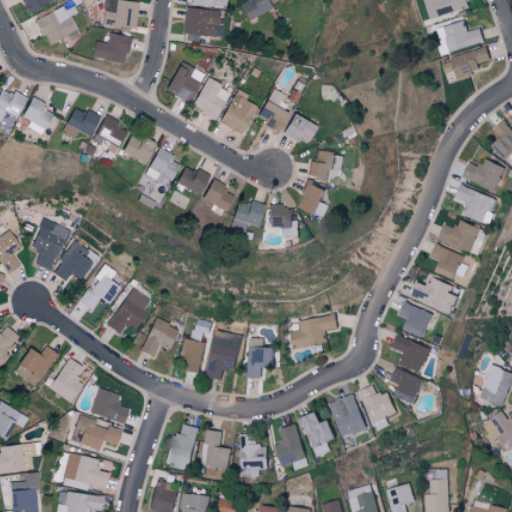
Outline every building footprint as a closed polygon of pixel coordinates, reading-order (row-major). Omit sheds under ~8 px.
[(20,0),(27,13),(52,0),(20,0)] [(103,0),(101,24),(134,28),(137,1),(123,0),(103,0)] [(222,0),(189,0),(189,3),(221,8),(222,0)] [(270,9),(266,0),(246,0),(239,3),(246,19),(270,9)] [(425,0),(430,18),(472,5),(470,0),(425,0)] [(35,19),(46,43),(77,30),(71,15),(76,13),(72,3),(35,19)] [(218,37),(222,12),(185,7),(181,39),(197,41),(198,34),(218,37)] [(486,41),(482,26),(469,30),(466,19),(437,27),(442,44),(438,45),(440,54),(486,41)] [(94,41),(91,56),(123,63),(129,38),(108,32),(105,43),(94,41)] [(482,69),(479,62),(492,58),(488,45),(442,60),(449,80),(482,69)] [(203,73),(179,61),(164,90),(187,102),(203,73)] [(191,108),(215,119),(229,90),(204,78),(191,108)] [(25,97),(12,90),(10,94),(0,88),(0,119),(4,111),(15,117),(25,97)] [(244,100),(247,95),(236,89),(217,122),(240,134),(256,106),(244,100)] [(278,108),(282,100),(269,92),(257,114),(266,120),(264,125),(277,132),(287,113),(278,108)] [(25,127),(40,135),(51,113),(42,108),(44,103),(30,96),(19,117),(28,121),(25,127)] [(72,138),(76,130),(88,136),(98,115),(85,109),(83,113),(72,108),(60,133),(72,138)] [(282,132),(306,144),(315,125),(292,113),(282,132)] [(116,128),(119,121),(102,114),(92,138),(117,148),(124,131),(116,128)] [(495,143),(507,158),(511,154),(511,125),(506,118),(494,127),(502,137),(495,143)] [(120,152),(144,163),(153,144),(129,133),(120,152)] [(170,160),(173,155),(157,147),(142,174),(166,187),(178,164),(170,160)] [(329,178),(330,167),(343,168),(345,154),(315,151),(314,161),(309,160),(307,176),(329,178)] [(506,165),(487,158),(485,165),(469,160),(464,177),(499,188),(506,165)] [(174,183),(198,194),(207,176),(183,164),(174,183)] [(221,190),(224,185),(211,178),(200,198),(223,211),(231,196),(221,190)] [(298,204),(325,215),(330,203),(321,200),(326,188),(308,180),(298,204)] [(457,197),(468,200),(465,214),(493,221),(496,211),(494,210),(498,195),(461,185),(457,197)] [(243,232),(245,224),(257,226),(262,204),(249,201),(249,205),(235,201),(229,229),(243,232)] [(300,219),(294,219),(294,206),(268,206),(268,227),(285,227),(286,236),(300,236),(300,219)] [(33,263),(49,270),(67,229),(42,218),(29,248),(39,252),(33,263)] [(440,238),(481,253),(489,229),(460,219),(457,226),(445,222),(440,238)] [(10,254),(19,247),(7,229),(0,233),(0,264),(6,274),(18,266),(10,254)] [(64,281),(70,273),(80,279),(96,256),(73,240),(51,273),(64,281)] [(437,271),(466,282),(472,265),(462,261),(465,253),(437,242),(432,255),(441,259),(437,271)] [(77,302),(91,311),(99,298),(108,304),(119,287),(109,281),(115,271),(104,265),(89,288),(87,287),(77,302)] [(455,313),(463,287),(432,276),(429,284),(417,280),(412,296),(442,306),(442,308),(455,313)] [(132,331),(146,312),(142,309),(148,301),(132,288),(105,324),(118,333),(124,325),(132,331)] [(423,336),(435,313),(406,299),(400,312),(411,318),(406,327),(423,336)] [(328,340),(326,328),(338,326),(336,312),(300,319),(301,328),(291,330),(295,347),(328,340)] [(157,344),(168,349),(177,328),(153,318),(139,350),(152,356),(157,344)] [(0,362),(6,356),(2,353),(17,336),(5,326),(0,331),(0,362)] [(207,375),(223,378),(225,367),(235,369),(242,334),(217,329),(207,375)] [(400,363),(424,370),(431,344),(397,334),(394,347),(404,350),(400,363)] [(187,368),(200,371),(206,340),(182,335),(178,355),(189,357),(187,368)] [(275,346),(264,346),(264,337),(250,336),(248,376),(263,376),(263,364),(274,365),(275,346)] [(55,353),(44,345),(38,354),(28,348),(12,372),(34,385),(55,353)] [(70,403),(82,386),(74,380),(82,368),(67,358),(47,388),(70,403)] [(511,382),(511,370),(491,364),(481,397),(505,404),(511,382)] [(402,383),(397,394),(416,402),(426,378),(397,366),(392,379),(402,383)] [(362,389),(377,430),(390,425),(386,416),(398,411),(390,389),(378,394),(375,384),(362,389)] [(88,412),(122,423),(127,408),(115,404),(118,394),(96,388),(88,412)] [(331,401),(343,436),(368,427),(356,392),(331,401)] [(0,437),(3,439),(12,423),(20,428),(26,417),(0,402),(0,437)] [(483,424),(494,440),(500,436),(509,449),(511,446),(511,418),(504,408),(483,424)] [(322,421),(317,410),(301,417),(317,455),(332,449),(328,440),(337,436),(329,418),(322,421)] [(77,443),(97,450),(100,441),(115,446),(119,431),(94,423),(95,420),(78,415),(73,429),(81,432),(77,443)] [(163,462),(188,469),(200,427),(184,422),(181,434),(172,432),(163,462)] [(283,465),(295,461),(297,467),(310,463),(297,422),(280,427),(285,440),(276,443),(283,465)] [(222,446),(223,429),(206,428),(203,464),(229,466),(231,447),(222,446)] [(268,467),(268,444),(258,444),(258,432),(242,432),(243,475),(261,474),(261,467),(268,467)] [(0,446),(0,473),(31,470),(30,458),(33,457),(32,443),(0,446)] [(103,488),(107,472),(102,470),(104,462),(62,451),(55,481),(86,489),(87,484),(103,488)] [(426,493),(426,511),(451,511),(449,468),(429,468),(430,492),(426,493)] [(24,482),(9,482),(10,510),(22,509),(21,511),(35,511),(35,487),(37,487),(37,472),(24,473),(24,482)] [(150,510),(159,511),(173,511),(176,490),(172,489),(173,481),(154,479),(150,510)] [(387,488),(393,511),(409,511),(406,502),(415,500),(411,482),(387,488)] [(354,511),(379,511),(373,483),(350,488),(354,511)] [(87,511),(88,509),(101,511),(103,497),(59,490),(55,511),(87,511)] [(183,511),(207,511),(210,495),(184,491),(181,506),(184,507),(183,511)] [(240,511),(237,511),(239,498),(219,496),(217,511),(240,511)] [(322,503),(324,511),(344,511),(341,498),(322,503)] [(278,511),(280,506),(261,503),(259,511),(278,511)] [(507,511),(509,507),(491,503),(490,508),(473,504),(470,511),(507,511)]
